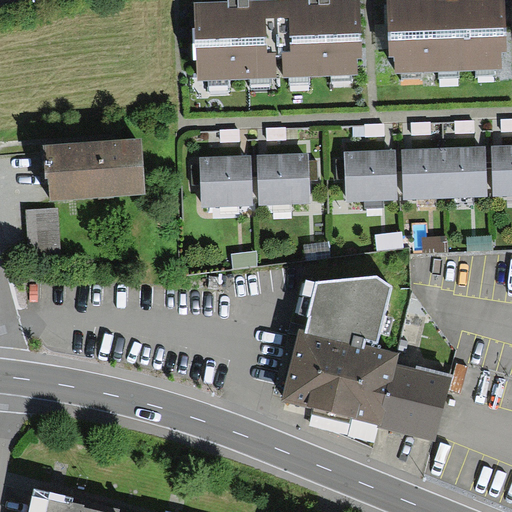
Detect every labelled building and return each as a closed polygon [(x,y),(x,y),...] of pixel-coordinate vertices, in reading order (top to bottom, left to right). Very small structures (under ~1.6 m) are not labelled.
[(296,0),(277,1),(279,53),(284,53),(284,76),(355,74),(354,60),(360,59),(357,0),(296,0)] [(506,0),(385,0),(388,59),(394,59),(394,75),(504,71),(503,52),(509,52),(506,0)] [(279,53),(277,1),(196,3),(198,79),(275,77),(275,53),(279,53)] [(511,118),(501,119),(502,132),(511,131),(511,118)] [(474,120),(455,121),(455,134),(474,133),(474,120)] [(430,122),(411,122),(412,135),(430,135),(430,122)] [(384,123),(366,123),(366,136),(385,136),(384,123)] [(286,127),(267,128),(267,141),(286,140),(286,127)] [(239,129),(220,130),(221,143),(239,142),(239,129)] [(140,140),(44,146),(46,177),(50,177),(51,199),(144,193),(140,140)] [(511,145),(493,146),(494,197),(511,196),(511,145)] [(444,149),(445,198),(488,197),(487,148),(444,149)] [(403,150),(404,199),(445,198),(444,149),(403,150)] [(397,199),(395,151),(344,153),(347,201),(397,199)] [(259,157),(260,205),(310,203),(309,155),(259,157)] [(251,206),(250,157),(200,159),(201,207),(251,206)] [(59,209),(28,210),(29,256),(60,255),(59,209)] [(402,230),(381,232),(383,249),(404,247),(402,230)] [(375,442),(381,427),(397,365),(401,353),(367,344),(368,339),(377,341),(392,288),(377,276),(315,284),(305,329),(304,332),(299,331),(282,402),(315,408),(310,425),(375,442)] [(450,379),(397,365),(381,427),(434,441),(450,379)] [(78,511),(27,500),(24,511),(78,511)]
